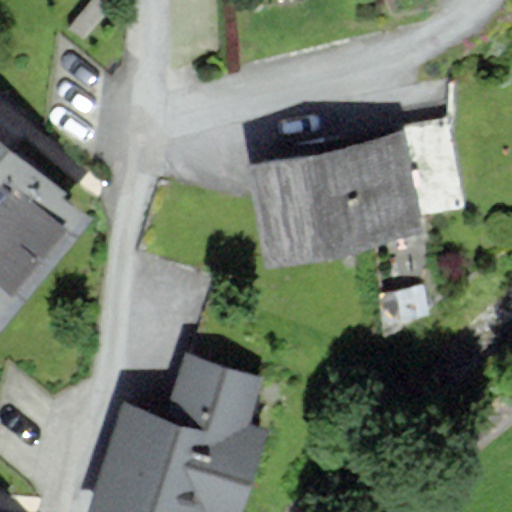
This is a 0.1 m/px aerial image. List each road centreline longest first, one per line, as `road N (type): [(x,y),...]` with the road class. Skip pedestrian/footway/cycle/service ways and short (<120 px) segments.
road 1 (residential): [(164,131),(130,181),(117,225),(112,362),(78,511)]
road 2 (residential): [(481,0),(424,49),(213,104),(164,131)]
road 3 (residential): [(511,407),(402,511)]
road 4 (residential): [(164,131),(148,83),(143,0)]
